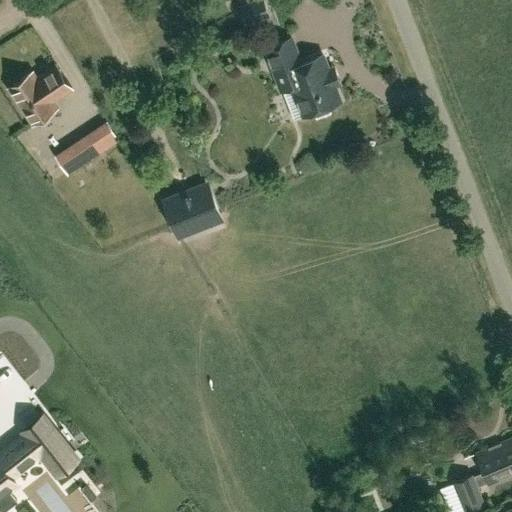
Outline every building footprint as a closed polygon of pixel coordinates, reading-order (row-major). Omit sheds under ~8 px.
[(239,0),(241,2),(243,1),(243,4),(242,4),(248,21),(269,13),(264,0),(239,0)] [(301,61),(291,36),(266,46),(282,88),(293,84),(304,113),(341,99),(334,82),(340,80),(335,65),(328,68),(322,52),(301,61)] [(72,88),(56,64),(38,76),(34,71),(10,87),(33,122),(57,106),(53,100),(72,88)] [(107,121),(55,152),(66,169),(118,138),(107,121)] [(176,229),(176,230),(217,214),(215,209),(205,182),(164,198),(176,229)] [(24,430),(25,432),(0,451),(0,495),(9,488),(16,483),(11,475),(41,452),(56,472),(77,456),(45,414),(24,430)] [(490,484),(511,475),(511,435),(476,451),(484,470),(472,475),(472,473),(452,482),(464,511),(465,511),(485,504),(477,485),(488,480),(490,484)] [(73,479),(86,500),(104,490),(92,468),(73,479)]
